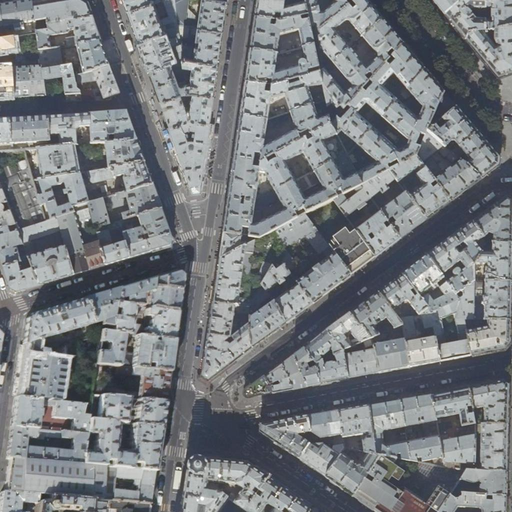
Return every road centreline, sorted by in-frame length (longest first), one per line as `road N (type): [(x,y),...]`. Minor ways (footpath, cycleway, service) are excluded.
road 1 (residential): [(511,182),(493,187),(228,385),(208,409)]
road 2 (residential): [(208,409),(251,414),(511,363)]
road 3 (residential): [(104,0),(179,210)]
road 4 (residential): [(214,205),(244,0)]
road 5 (residential): [(199,252),(6,309)]
road 6 (residential): [(208,409),(347,511)]
road 7 (tertiary): [(398,0),(483,99),(511,114)]
road 8 (residential): [(181,405),(199,252)]
